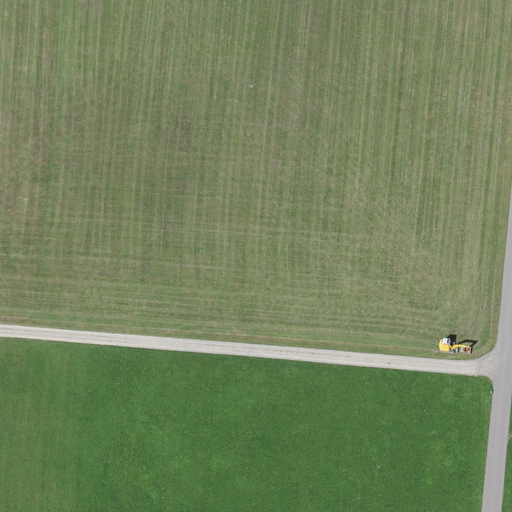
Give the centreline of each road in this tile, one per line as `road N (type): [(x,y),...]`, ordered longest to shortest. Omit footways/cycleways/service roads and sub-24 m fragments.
road 1 (track): [(504,371),(0,331)]
road 2 (unclassified): [(492,511),(511,293)]
